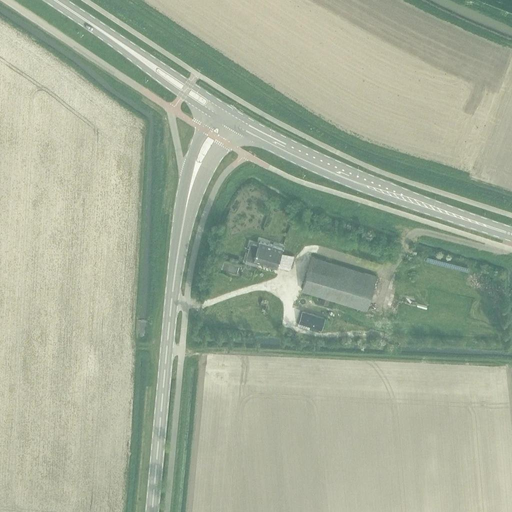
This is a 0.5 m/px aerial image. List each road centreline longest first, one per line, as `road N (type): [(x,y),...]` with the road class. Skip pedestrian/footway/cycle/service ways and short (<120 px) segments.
road 1 (secondary): [(151,511),(191,186)]
road 2 (primary): [(511,234),(404,196),(237,119)]
road 3 (track): [(511,243),(481,246),(414,233),(388,272),(379,270)]
